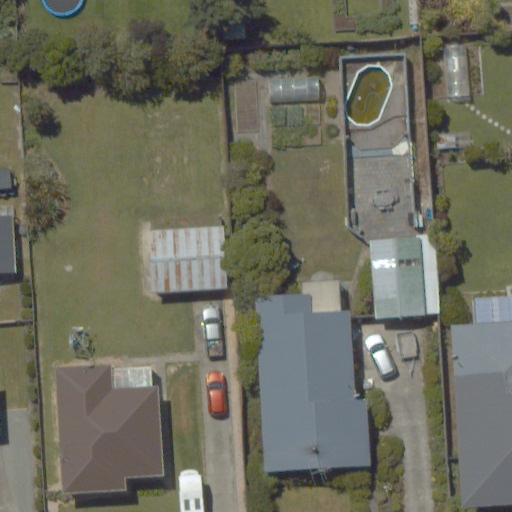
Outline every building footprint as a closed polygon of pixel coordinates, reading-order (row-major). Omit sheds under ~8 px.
[(0,212),(0,276),(14,276),(13,212),(0,212)] [(225,223),(145,225),(147,292),(227,289),(225,223)] [(426,238),(370,240),(373,315),(429,312),(426,238)] [(349,307),(252,311),(260,466),(357,461),(349,307)] [(511,326),(453,330),(462,498),(511,495),(511,326)] [(148,359),(52,365),(60,485),(156,478),(148,359)]
